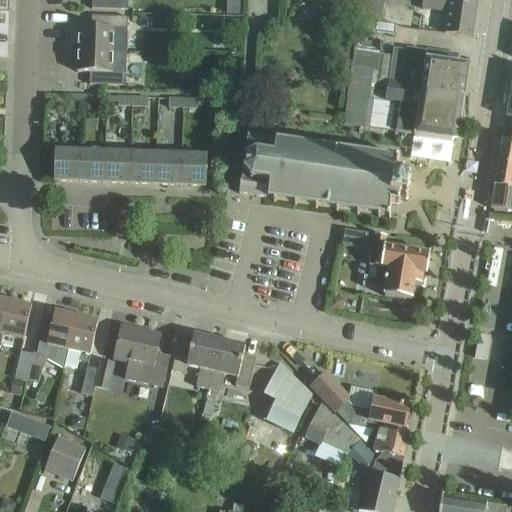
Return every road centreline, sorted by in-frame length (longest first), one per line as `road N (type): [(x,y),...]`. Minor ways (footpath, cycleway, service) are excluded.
road 1 (residential): [(443,357),(45,268),(19,255)]
road 2 (tertiary): [(443,357),(499,0)]
road 3 (residential): [(21,188),(27,0)]
road 4 (tertiary): [(418,511),(443,357)]
